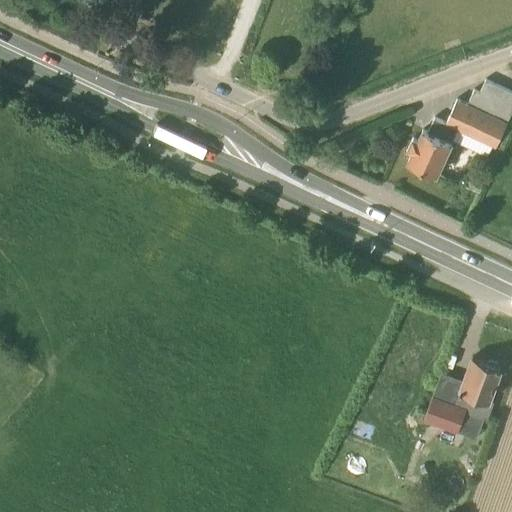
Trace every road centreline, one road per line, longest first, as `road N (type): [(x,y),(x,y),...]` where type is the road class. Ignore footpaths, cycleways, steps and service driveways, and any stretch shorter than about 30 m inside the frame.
road 1 (unclassified): [(110,38),(316,124),(511,60)]
road 2 (primary): [(511,284),(309,191)]
road 3 (primary): [(309,191),(213,120),(122,101)]
road 4 (primary): [(122,101),(168,134),(309,191)]
road 5 (primary): [(0,42),(122,101)]
